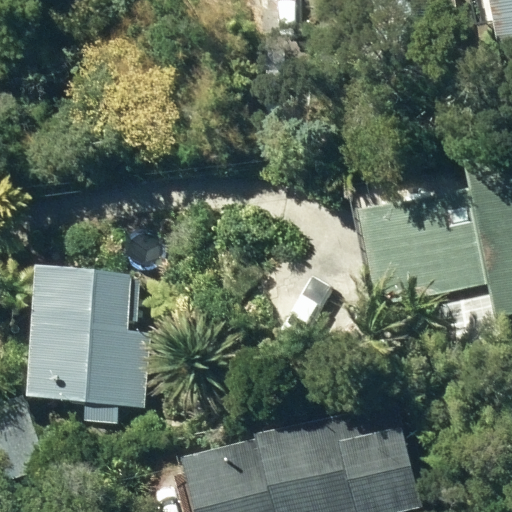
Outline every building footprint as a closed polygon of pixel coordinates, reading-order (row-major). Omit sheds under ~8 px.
[(388,0),(394,36),(466,25),(461,0),(388,0)] [(510,288),(511,299),(511,166),(487,171),(491,196),(382,215),(398,308),(510,288)] [(47,400),(156,409),(162,338),(139,337),(144,277),(58,272),(47,400)] [(0,407),(0,417),(20,482),(59,471),(38,395),(0,407)] [(449,511),(460,509),(438,432),(423,436),(414,405),(205,462),(218,511),(449,511)]
